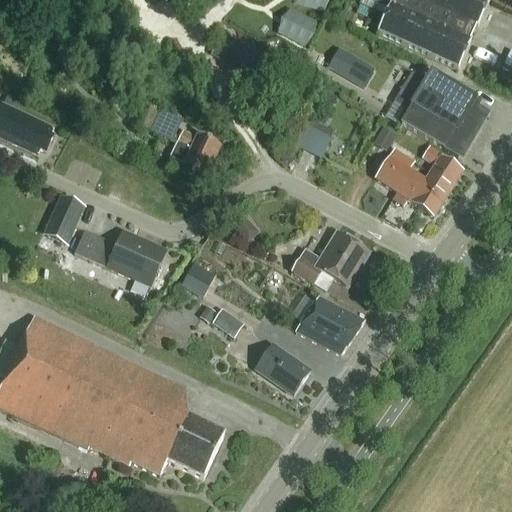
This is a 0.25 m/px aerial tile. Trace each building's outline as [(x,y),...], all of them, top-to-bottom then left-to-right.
[(363,0),(360,8),(371,13),(384,19),(377,35),(458,72),(490,2),(485,0),(363,0)] [(272,67),(221,39),(211,58),(262,85),(272,67)] [(339,51),(328,71),(364,91),(375,72),(339,51)] [(411,77),(387,118),(401,126),(401,127),(445,153),(444,153),(457,161),(459,159),(456,158),(463,147),(465,148),(479,125),(479,124),(480,123),(480,122),(479,121),(479,120),(479,119),(478,119),(478,118),(477,118),(470,114),(475,105),(475,106),(476,104),(472,101),(472,102),(431,77),(427,82),(417,76),(411,77)] [(53,130),(15,112),(20,103),(8,97),(3,107),(2,106),(0,109),(0,140),(37,158),(39,152),(45,155),(53,137),(51,136),(53,130)] [(183,124),(150,108),(140,129),(173,145),(183,124)] [(320,158),(329,139),(302,127),(293,145),(303,150),(302,153),(309,156),(310,154),(320,158)] [(383,130),(373,147),(386,155),(396,138),(383,130)] [(207,177),(220,149),(198,138),(197,140),(183,134),(170,160),(207,177)] [(433,186),(449,196),(463,175),(441,160),(442,157),(430,149),(423,160),(435,168),(431,175),(437,179),(433,186)] [(395,195),(410,172),(415,165),(395,152),(376,182),(395,195)] [(437,179),(431,175),(426,182),(410,172),(395,195),(434,220),(449,196),(433,186),(437,179)] [(67,250),(85,210),(60,199),(42,239),(67,250)] [(242,217),(231,228),(239,236),(247,229),(247,222),(242,217)] [(85,234),(75,257),(84,261),(124,279),(135,283),(151,290),(166,255),(123,236),(117,248),(95,238),(85,234)] [(321,275),(348,291),(369,257),(336,236),(320,262),(305,252),(291,274),(313,288),(321,275)] [(215,279),(193,267),(181,290),(202,302),(215,279)] [(296,335),(302,339),(341,360),(365,325),(325,304),(319,300),(296,335)] [(207,312),(200,323),(209,328),(216,318),(207,312)] [(221,315),(213,327),(233,341),(241,329),(221,315)] [(200,483),(221,437),(185,420),(183,393),(31,322),(0,386),(0,411),(85,452),(87,450),(127,469),(128,465),(158,479),(164,465),(200,483)] [(294,399),(310,375),(272,348),(255,372),(294,399)] [(105,475),(101,486),(112,489),(116,479),(105,475)]
